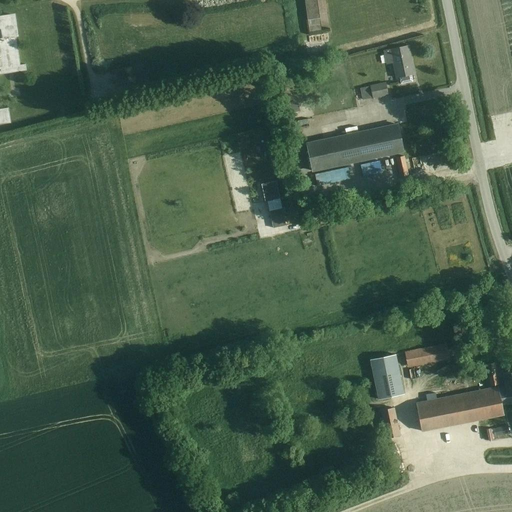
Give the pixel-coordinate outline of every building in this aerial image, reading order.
[(320,18),(317,0),(304,0),(307,20),(320,18)] [(0,122),(9,121),(7,109),(0,110),(0,74),(27,70),(26,64),(20,65),(16,35),(17,35),(14,15),(0,17),(0,122)] [(320,18),(307,20),(309,31),(322,30),(320,18)] [(408,46),(390,50),(396,77),(399,77),(401,84),(412,82),(411,74),(412,74),(409,60),(411,60),(408,46)] [(370,86),(373,98),(387,94),(385,83),(370,86)] [(296,102),(290,103),(292,112),(298,111),(296,102)] [(313,171),(403,152),(397,124),(307,143),(313,171)] [(404,156),(396,158),(400,176),(408,174),(404,156)] [(359,299),(351,301),(353,310),(362,308),(359,299)] [(405,351),(408,367),(450,359),(447,343),(405,351)] [(378,399),(404,393),(396,354),(370,359),(378,399)] [(490,386),(498,384),(494,363),(486,364),(490,386)] [(501,405),(511,403),(511,371),(502,372),(504,386),(497,387),(437,399),(428,401),(416,403),(421,431),(503,414),(501,405)] [(386,438),(400,435),(394,408),(380,410),(386,438)]
